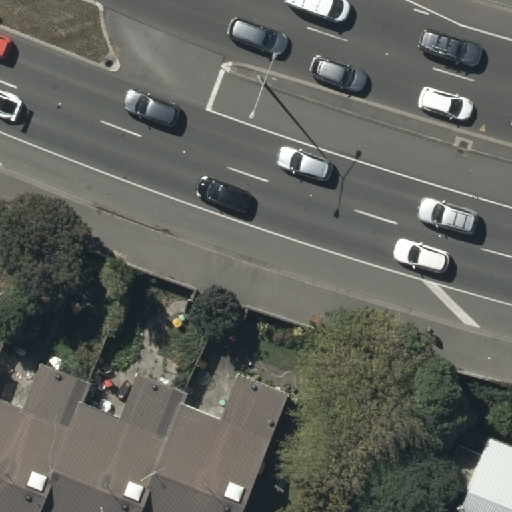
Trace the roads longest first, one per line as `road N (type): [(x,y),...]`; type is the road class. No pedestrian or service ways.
road 1 (trunk): [(511,252),(319,194),(0,76)]
road 2 (trunk): [(511,191),(196,99),(171,78),(152,0)]
road 3 (trunk): [(227,0),(511,92)]
